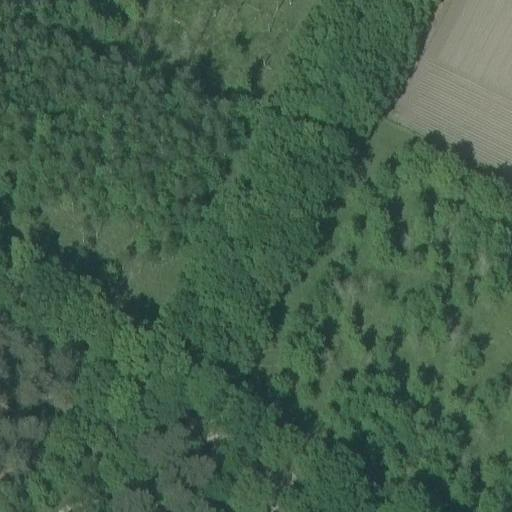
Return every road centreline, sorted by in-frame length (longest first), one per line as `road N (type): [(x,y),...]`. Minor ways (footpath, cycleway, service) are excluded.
road 1 (track): [(147,398),(317,511)]
road 2 (track): [(147,398),(0,297)]
